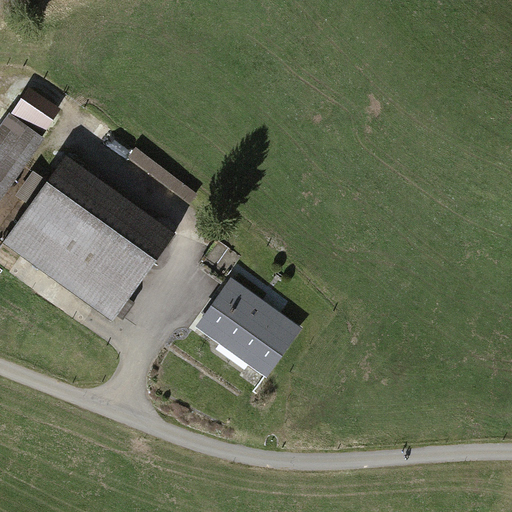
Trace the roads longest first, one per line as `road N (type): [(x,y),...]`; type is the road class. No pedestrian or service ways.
road 1 (track): [(0,365),(153,427),(269,458),(511,448)]
road 2 (track): [(116,412),(143,338),(192,270)]
